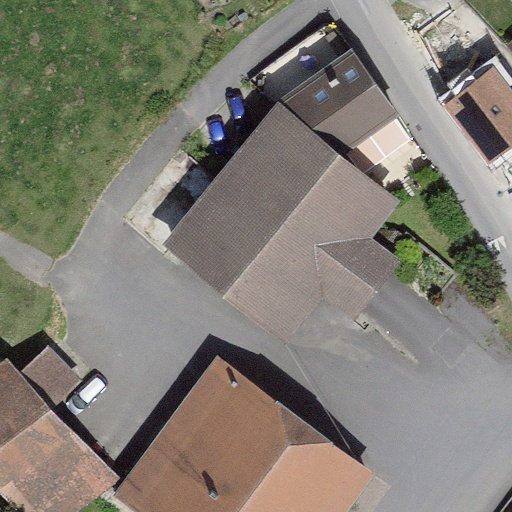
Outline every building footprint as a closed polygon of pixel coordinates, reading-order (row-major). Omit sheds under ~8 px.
[(353,42),(280,95),(344,146),(400,110),(353,42)] [(511,83),(495,60),(443,99),(489,159),(511,141),(511,83)] [(371,230),(401,193),(344,146),(280,95),(163,238),(286,337),(323,292),(354,317),(403,257),(371,230)] [(22,366),(8,349),(0,356),(0,486),(22,511),(71,511),(117,471),(54,401),(81,377),(50,342),(22,366)] [(341,511),(375,467),(219,352),(116,491),(143,511),(341,511)]
